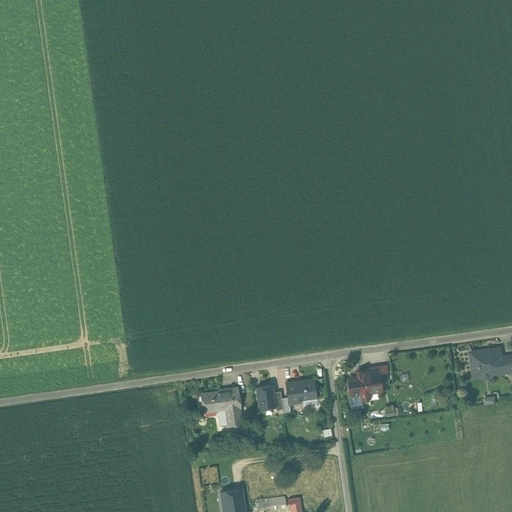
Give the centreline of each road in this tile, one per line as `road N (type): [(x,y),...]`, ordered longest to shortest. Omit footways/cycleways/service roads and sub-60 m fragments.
road 1 (residential): [(325,356),(511,330)]
road 2 (track): [(0,403),(177,377)]
road 3 (residential): [(347,511),(325,356)]
road 4 (residential): [(177,377),(325,356)]
